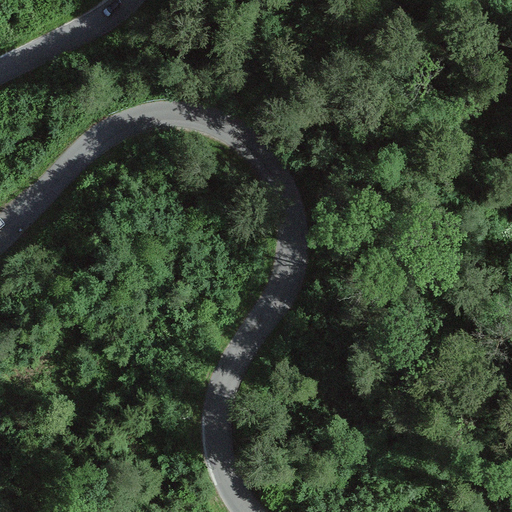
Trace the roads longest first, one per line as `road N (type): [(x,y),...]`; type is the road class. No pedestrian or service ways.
road 1 (unclassified): [(244,511),(217,453),(217,412),(233,362),(272,308),(290,257),(291,203),(257,146),(220,121),(183,112),(143,115),(90,146),(0,231)]
road 2 (unclassified): [(0,72),(123,0)]
road 3 (track): [(442,46),(511,168)]
